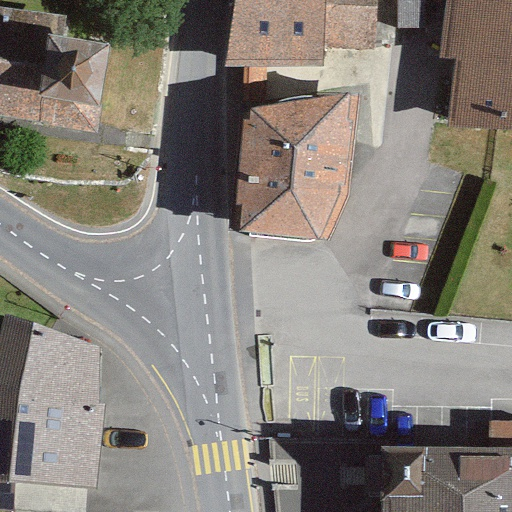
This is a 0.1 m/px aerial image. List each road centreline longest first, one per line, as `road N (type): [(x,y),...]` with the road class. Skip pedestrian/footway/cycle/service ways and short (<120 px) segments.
road 1 (tertiary): [(191,310),(208,0)]
road 2 (residential): [(191,310),(130,299),(60,271),(0,226)]
road 3 (tertiary): [(231,511),(191,310)]
